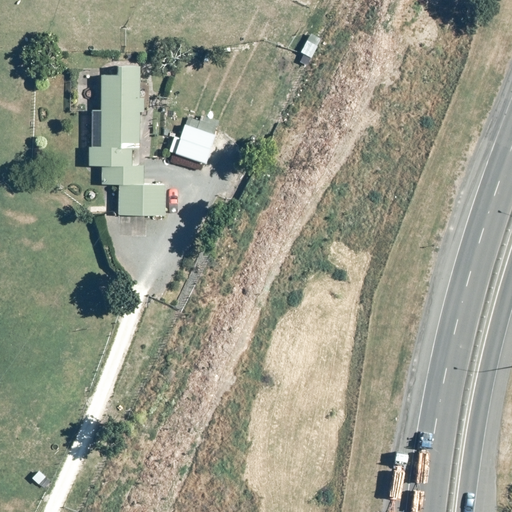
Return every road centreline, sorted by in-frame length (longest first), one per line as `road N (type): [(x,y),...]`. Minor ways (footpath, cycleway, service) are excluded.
road 1 (trunk): [(424,511),(467,278),(511,145)]
road 2 (trunk): [(511,278),(489,360),(464,511)]
